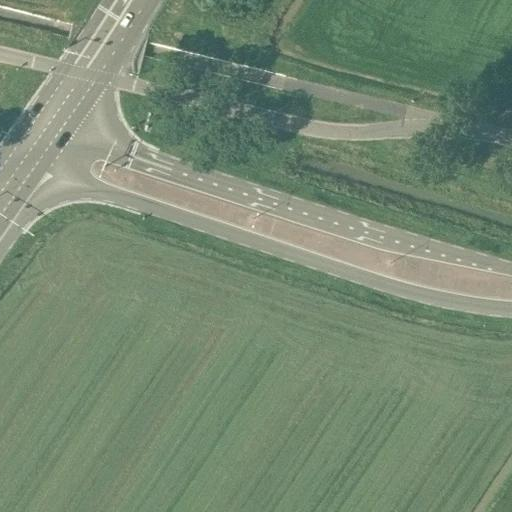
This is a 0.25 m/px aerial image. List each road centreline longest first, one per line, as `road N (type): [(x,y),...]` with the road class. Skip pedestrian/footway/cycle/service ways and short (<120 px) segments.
road 1 (tertiary): [(39,169),(386,285),(511,308)]
road 2 (tertiary): [(511,268),(69,127)]
road 3 (unclassified): [(103,78),(303,126),(445,127),(511,137)]
